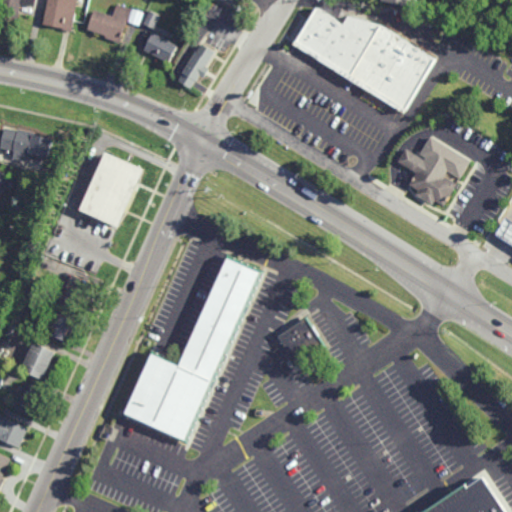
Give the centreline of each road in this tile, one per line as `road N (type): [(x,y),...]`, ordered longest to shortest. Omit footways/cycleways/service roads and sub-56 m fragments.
road 1 (residential): [(205,140),(38,511)]
road 2 (tertiary): [(511,330),(205,140)]
road 3 (residential): [(144,275),(64,235),(104,140),(188,178)]
road 4 (residential): [(281,5),(205,140)]
